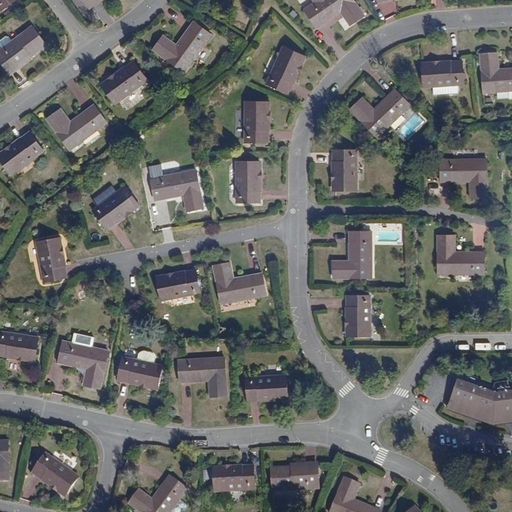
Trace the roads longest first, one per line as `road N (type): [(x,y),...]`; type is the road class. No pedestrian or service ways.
road 1 (residential): [(297,210),(306,120),(361,52),(419,21),(511,13)]
road 2 (residential): [(120,424),(179,435),(315,432),(353,442)]
road 3 (residential): [(360,413),(304,333),(297,228)]
road 4 (residential): [(297,210),(418,208),(482,222)]
road 5 (residential): [(297,228),(113,258)]
road 6 (residential): [(511,342),(436,345),(394,401)]
road 7 (residential): [(353,442),(428,479),(464,511)]
road 8 (residential): [(511,445),(394,401)]
road 9 (residential): [(0,406),(120,424)]
